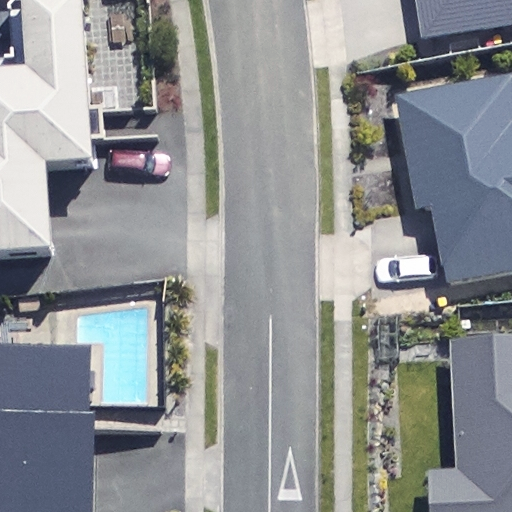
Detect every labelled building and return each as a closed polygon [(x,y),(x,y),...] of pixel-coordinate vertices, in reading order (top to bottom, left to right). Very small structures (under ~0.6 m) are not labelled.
[(73,0),(36,0),(15,1),(19,73),(0,73),(0,257),(39,256),(35,169),(82,166),(73,0)] [(511,0),(409,0),(417,45),(511,28),(511,0)] [(511,118),(507,88),(393,104),(409,217),(427,215),(437,285),(511,273),(511,118)] [(511,511),(511,343),(445,347),(452,475),(422,477),(423,511),(511,511)] [(79,511),(82,355),(0,353),(0,511),(79,511)]
